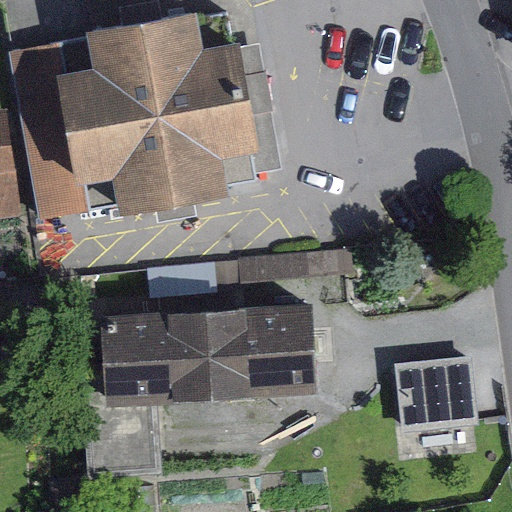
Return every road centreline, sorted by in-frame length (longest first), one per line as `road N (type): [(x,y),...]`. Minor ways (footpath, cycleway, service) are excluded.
road 1 (residential): [(511,259),(490,120)]
road 2 (residential): [(490,120),(449,0)]
